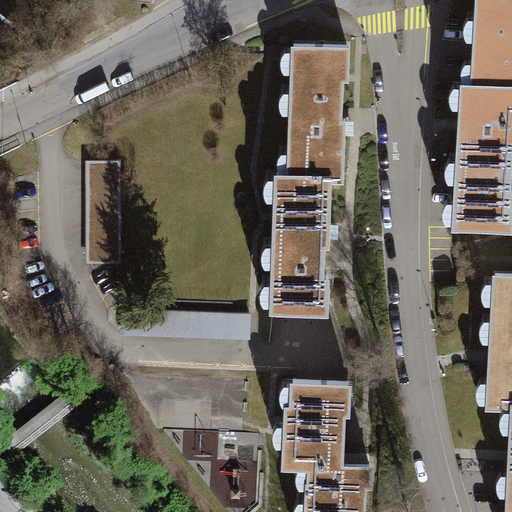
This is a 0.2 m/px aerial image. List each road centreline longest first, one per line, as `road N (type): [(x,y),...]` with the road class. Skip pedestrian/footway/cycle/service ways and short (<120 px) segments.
road 1 (residential): [(400,0),(402,272),(415,391),(445,511)]
road 2 (residential): [(0,123),(276,0)]
